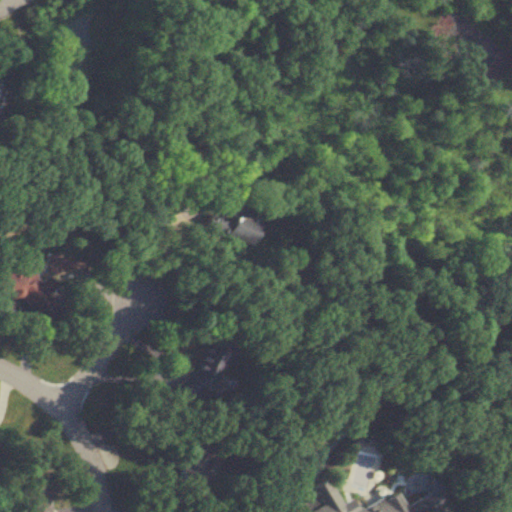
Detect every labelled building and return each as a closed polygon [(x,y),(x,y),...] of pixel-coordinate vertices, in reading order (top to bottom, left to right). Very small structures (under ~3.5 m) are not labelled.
[(200,231),(246,246),(253,226),(206,211),(200,231)] [(227,350),(206,338),(171,402),(192,413),(227,350)] [(200,459),(178,459),(178,494),(200,494),(200,459)] [(345,511),(323,478),(305,490),(307,500),(305,501),(309,508),(305,509),(305,511),(439,511),(444,510),(431,490),(426,492),(404,506),(395,493),(377,499),(366,505),(345,511)] [(43,511),(43,484),(19,484),(19,511),(43,511)]
